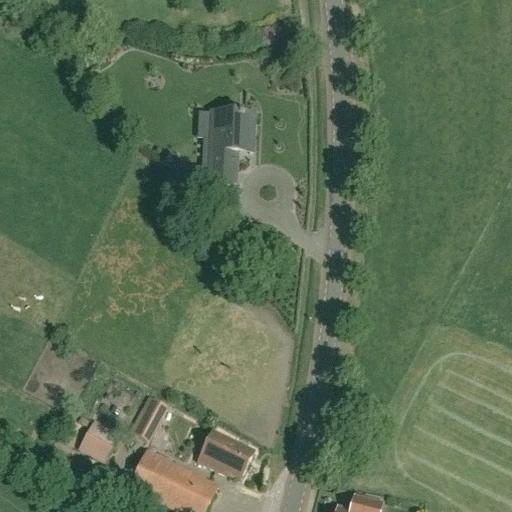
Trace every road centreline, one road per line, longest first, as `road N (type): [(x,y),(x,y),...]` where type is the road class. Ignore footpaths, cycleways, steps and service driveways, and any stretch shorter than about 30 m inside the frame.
road 1 (tertiary): [(292,511),(342,242),(348,109),(337,0)]
road 2 (track): [(120,511),(0,452)]
